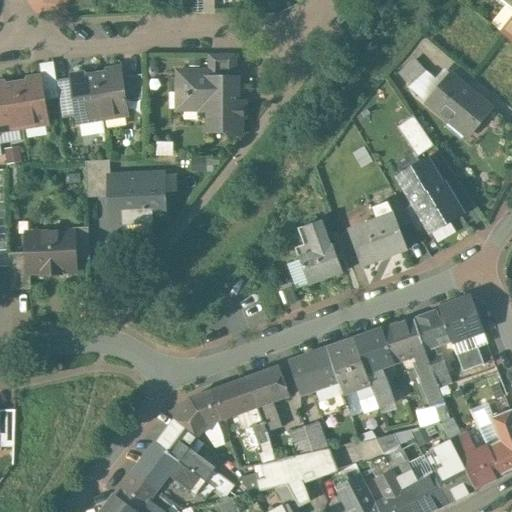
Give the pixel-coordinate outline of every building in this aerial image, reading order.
[(94,0),(69,0),(72,11),(95,8),(94,0)] [(198,0),(182,0),(182,14),(198,14),(198,0)] [(214,0),(198,0),(198,14),(214,14),(214,0)] [(511,0),(501,0),(500,1),(511,10),(511,0)] [(511,23),(503,35),(511,42),(511,23)] [(236,55),(209,55),(209,78),(236,78),(236,55)] [(427,73),(416,60),(400,75),(411,87),(427,73)] [(121,68),(106,71),(107,74),(96,76),(103,120),(129,116),(126,102),(123,79),(121,68)] [(209,78),(204,78),(198,72),(178,72),(178,93),(183,93),(183,99),(187,99),(187,110),(209,110),(209,132),(223,132),(228,136),(241,136),(241,119),(244,119),(244,102),(237,102),(237,78),(236,78),(209,78)] [(85,74),(70,77),(76,116),(78,124),(103,120),(96,76),(85,77),(85,74)] [(490,107),(450,74),(426,103),(450,123),(454,118),(470,131),(490,107)] [(143,76),(123,79),(126,102),(143,100),(143,76)] [(41,77),(26,80),(27,83),(16,84),(23,129),(49,125),(41,77)] [(71,80),(57,83),(62,118),(76,116),(71,80)] [(16,84),(6,86),(5,83),(0,83),(0,132),(23,129),(16,84)] [(418,120),(403,129),(423,160),(396,177),(434,238),(466,218),(427,156),(437,150),(418,120)] [(110,161),(86,162),(87,198),(110,197),(109,177),(110,177),(110,161)] [(110,177),(109,177),(110,197),(111,222),(124,221),(124,225),(153,224),(153,220),(165,220),(163,175),(110,177)] [(413,225),(398,200),(388,203),(395,215),(400,230),(413,225)] [(395,215),(388,203),(373,209),(377,221),(349,231),(362,266),(407,249),(400,230),(395,215)] [(322,222),(299,231),(305,246),(311,243),(314,252),(331,246),(322,222)] [(432,257),(416,224),(402,231),(417,264),(432,257)] [(90,260),(88,228),(73,229),(73,233),(74,233),(76,261),(90,260)] [(59,232),(42,232),(42,234),(27,235),(27,254),(28,274),(30,273),(44,273),(44,275),(60,274),(60,272),(76,272),(76,261),(74,233),(73,233),(59,234),(59,232)] [(305,246),(296,249),(299,258),(314,252),(311,243),(305,246)] [(314,252),(299,258),(310,286),(344,273),(333,245),(331,246),(314,252)] [(27,254),(10,254),(11,290),(30,289),(30,273),(28,274),(27,254)] [(463,303),(441,311),(451,341),(481,330),(473,307),(463,303)] [(441,311),(414,320),(425,351),(451,341),(441,311)] [(414,320),(381,332),(393,363),(425,351),(414,320)] [(381,332),(355,341),(371,385),(379,409),(393,404),(385,378),(381,380),(377,369),(393,363),(381,332)] [(355,341),(328,351),(339,381),(344,394),(356,390),(371,385),(355,341)] [(486,365),(496,361),(490,344),(480,347),(486,365)] [(467,345),(454,349),(459,364),(472,359),(467,345)] [(328,351),(290,364),(301,396),(316,390),(316,389),(339,381),(328,351)] [(440,354),(428,359),(433,373),(446,369),(440,354)] [(428,359),(414,363),(419,378),(433,373),(428,359)] [(280,368),(247,379),(257,408),(273,403),(290,397),(280,368)] [(247,379),(212,392),(222,421),(243,413),(257,408),(247,379)] [(339,381),(316,389),(316,390),(326,417),(337,412),(337,413),(342,412),(341,411),(349,408),(344,394),(339,381)] [(371,385),(356,390),(365,414),(379,409),(371,385)] [(212,392),(190,400),(176,419),(199,437),(204,431),(210,425),(218,422),(222,421),(212,392)] [(506,397),(491,401),(494,412),(508,408),(506,397)] [(273,403),(257,408),(263,424),(267,434),(282,428),(273,403)] [(257,408),(243,413),(249,429),(253,428),(263,424),(257,408)] [(511,410),(491,418),(500,441),(488,447),(502,476),(511,471),(511,410)] [(15,412),(2,412),(2,435),(2,447),(14,448),(15,412)] [(199,437),(176,419),(157,444),(180,462),(189,450),(199,437)] [(218,422),(210,425),(204,431),(214,449),(225,444),(218,422)] [(328,449),(317,422),(305,427),(315,453),(328,449)] [(267,434),(263,424),(253,428),(262,455),(257,455),(255,466),(262,465),(277,461),(267,434)] [(305,427),(291,432),(299,456),(315,453),(305,427)] [(419,443),(415,428),(360,441),(364,456),(419,443)] [(466,435),(451,443),(460,461),(476,453),(466,435)] [(451,443),(437,450),(446,468),(460,461),(451,443)] [(180,462),(157,444),(137,470),(160,487),(171,474),(180,462)] [(476,453),(460,461),(475,490),(502,476),(488,447),(476,453)] [(215,469),(189,450),(180,462),(215,488),(228,497),(235,486),(213,471),(215,469)] [(277,461),(262,465),(265,474),(257,476),(260,492),(289,486),(300,507),(311,502),(292,458),(277,461)] [(475,490),(460,461),(446,468),(434,474),(449,503),(475,490)] [(180,462),(171,474),(183,483),(191,491),(205,501),(215,488),(180,462)] [(408,465),(393,473),(402,491),(417,483),(408,465)] [(159,490),(135,473),(117,496),(137,511),(141,511),(150,502),(159,490)] [(393,473),(378,481),(387,498),(402,491),(393,473)] [(361,475),(346,483),(354,497),(358,495),(362,504),(369,508),(376,504),(361,475)] [(417,483),(402,491),(413,511),(430,511),(444,505),(429,477),(417,483)] [(387,498),(376,504),(380,511),(413,511),(402,491),(387,498)] [(137,511),(117,496),(105,511),(137,511)] [(239,511),(233,499),(217,502),(222,511),(239,511)] [(162,511),(150,502),(141,511),(162,511)]
